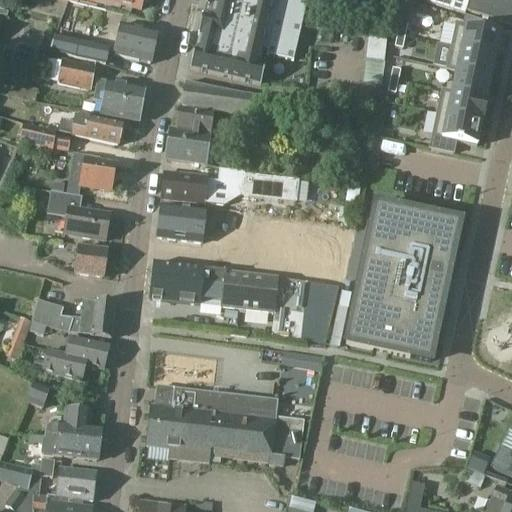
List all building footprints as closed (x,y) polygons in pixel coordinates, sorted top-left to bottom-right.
[(77,0),(78,1),(76,6),(95,11),(96,6),(97,4),(97,0),(77,0)] [(97,0),(97,4),(111,8),(118,10),(119,7),(140,13),(143,0),(146,1),(145,0),(97,0)] [(205,0),(205,3),(218,6),(214,22),(201,19),(197,37),(199,38),(195,54),(193,54),(189,72),(260,88),(264,71),(257,69),(261,51),(267,52),(266,56),(285,61),(299,0),(298,0),(205,0)] [(427,0),(426,7),(464,18),(465,15),(469,0),(427,0)] [(511,0),(469,0),(465,15),(511,29),(511,0)] [(399,26),(396,38),(404,40),(407,28),(399,26)] [(455,26),(450,50),(495,59),(500,36),(455,26)] [(157,35),(139,31),(120,27),(113,57),(150,66),(157,35)] [(364,63),(384,65),(386,39),(366,37),(364,62),(364,63)] [(108,50),(56,38),(54,38),(49,51),(76,60),(105,66),(108,50)] [(396,38),(394,50),(402,52),(404,40),(396,38)] [(333,48),(333,58),(353,57),(352,47),(333,48)] [(450,50),(445,73),(455,75),(455,74),(490,82),(495,59),(450,50)] [(57,84),(60,64),(47,61),(44,82),(57,84)] [(61,61),(60,64),(57,84),(57,86),(71,91),(90,94),(95,69),(61,61)] [(392,72),(389,83),(397,85),(400,73),(392,72)] [(450,95),(450,96),(485,104),(486,103),(490,82),(455,74),(455,75),(450,95)] [(4,80),(0,79),(0,97),(27,104),(33,106),(38,93),(32,91),(6,85),(6,89),(3,88),(4,84),(3,84),(4,80)] [(96,82),(92,103),(101,105),(102,101),(141,108),(144,91),(105,84),(96,82)] [(389,83),(387,95),(395,97),(397,85),(389,83)] [(181,110),(179,110),(176,130),(208,134),(211,115),(259,122),(262,100),(241,97),(184,86),(181,110)] [(59,90),(57,101),(91,106),(93,95),(59,90)] [(441,93),(436,117),(481,126),(480,127),(482,127),(487,103),(486,103),(485,104),(450,96),(450,95),(441,93)] [(141,108),(102,101),(101,105),(99,118),(138,125),(141,108)] [(301,103),(271,101),(269,120),(299,123),(301,103)] [(0,106),(0,157),(20,116),(0,106)] [(436,117),(429,152),(452,157),(455,145),(476,149),(480,127),(481,126),(436,117)] [(75,121),(74,126),(60,123),(58,135),(71,138),(117,148),(122,127),(89,119),(87,124),(75,121)] [(53,152),(56,138),(57,134),(22,127),(18,147),(52,155),(53,152)] [(208,134),(176,130),(176,134),(168,133),(164,163),(204,168),(208,134)] [(56,138),(53,152),(67,155),(70,141),(56,138)] [(72,157),(67,187),(79,189),(80,189),(109,194),(114,167),(98,164),(99,161),(84,159),(72,157)] [(220,159),(219,171),(233,173),(234,160),(220,159)] [(219,172),(218,184),(241,187),(242,177),(242,175),(232,174),(219,172)] [(163,175),(160,203),(203,207),(206,180),(163,175)] [(298,183),(242,177),(241,187),(240,199),(296,205),(298,183)] [(50,195),(46,218),(65,221),(63,237),(104,243),(109,217),(79,213),(81,200),(50,195)] [(374,207),(345,347),(429,365),(459,225),(374,207)] [(200,246),(204,214),(159,209),(156,241),(200,246)] [(340,210),(338,219),(349,221),(351,212),(340,210)] [(253,224),(247,276),(283,280),(285,255),(315,259),(313,275),(337,278),(342,233),(253,224)] [(106,255),(77,251),(73,277),(102,281),(106,255)] [(152,267),(148,303),(198,308),(202,274),(202,273),(152,267)] [(202,274),(198,308),(219,310),(272,316),(276,282),(202,274)] [(302,320),(300,344),(325,346),(342,287),(311,284),(307,283),(302,320)] [(71,320),(71,321),(59,320),(62,311),(37,304),(31,325),(33,326),(34,326),(45,329),(68,336),(91,339),(110,341),(114,307),(82,303),(80,321),(71,320)] [(31,325),(28,335),(42,339),(45,329),(34,326),(33,326),(31,325)] [(17,334),(8,360),(21,365),(30,339),(17,334)] [(69,340),(65,358),(75,361),(74,366),(84,368),(84,369),(102,373),(108,350),(69,340)] [(65,358),(47,354),(42,375),(81,384),(84,369),(84,368),(74,366),(75,361),(65,358)] [(32,386),(25,406),(42,412),(49,392),(32,386)] [(150,410),(145,451),(147,451),(145,463),(167,466),(168,461),(206,465),(207,460),(208,453),(210,453),(269,460),(268,467),(281,469),(282,462),(284,462),(298,464),(301,437),(302,425),(274,421),(276,404),(274,404),(217,397),(217,393),(213,393),(212,396),(155,389),(153,409),(150,408),(150,410)] [(44,431),(43,440),(47,440),(57,442),(63,443),(99,447),(101,431),(89,430),(91,415),(64,412),(63,427),(59,426),(59,427),(51,426),(44,431)] [(46,441),(45,457),(55,458),(97,463),(99,447),(63,443),(57,442),(47,440),(46,441)] [(496,450),(485,473),(511,479),(511,449),(509,456),(496,450)] [(41,462),(39,479),(52,481),(54,464),(41,462)] [(29,490),(31,482),(33,474),(12,469),(8,485),(26,490),(29,490)] [(91,505),(95,476),(59,472),(55,500),(91,505)] [(410,486),(405,509),(418,511),(423,489),(410,486)] [(33,496),(26,493),(18,490),(4,508),(8,511),(31,511),(33,498),(33,496)] [(508,501),(493,495),(492,494),(487,505),(484,504),(480,511),(511,511),(511,500),(509,499),(508,501)] [(31,511),(91,511),(92,510),(46,505),(47,500),(33,498),(31,511)] [(312,511),(315,505),(291,499),(287,511),(312,511)]
